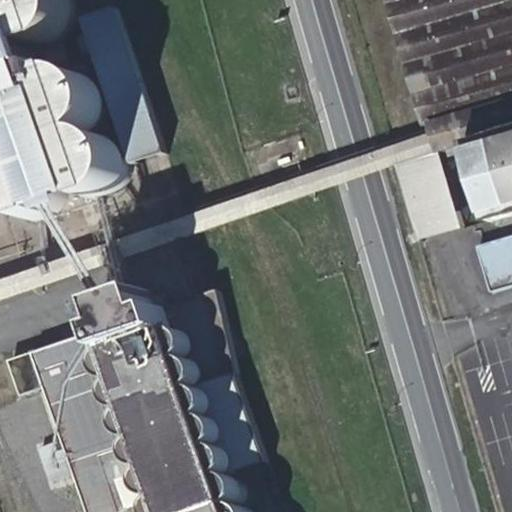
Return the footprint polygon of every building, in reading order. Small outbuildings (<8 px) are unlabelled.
[(11,59),(63,42),(62,40),(58,40),(54,41),(50,41),(45,40),(42,39),(38,37),(34,34),(31,31),(28,28),(26,24),(24,22),(24,21),(23,16),(22,12),(22,7),(23,3),(23,0),(0,0),(0,1),(2,2),(6,4),(10,5),(13,8),(16,11),(18,15),(20,19),(22,23),(23,27),(23,31),(23,35),(22,39),(20,44),(18,47),(16,51),(12,54),(10,55),(11,59)] [(58,40),(62,40),(63,39),(71,36),(74,33),(80,27),(83,19),(84,14),(84,6),(83,1),(82,0),(23,0),(23,3),(22,7),(22,12),(23,16),(24,21),(24,22),(26,24),(28,28),(31,31),(34,34),(38,37),(42,39),(45,40),(50,41),(54,41),(58,40)] [(511,0),(400,0),(415,50),(468,34),(485,95),(450,106),(459,135),(440,141),(442,149),(460,143),(468,169),(477,166),(492,218),(511,211),(511,0)] [(0,60),(1,60),(5,59),(9,57),(10,55),(12,54),(16,51),(18,47),(20,44),(22,39),(23,35),(23,31),(23,27),(22,23),(20,19),(18,15),(16,11),(13,8),(10,5),(6,4),(2,2),(0,1),(0,60)] [(100,32),(136,149),(166,140),(129,20),(100,32)] [(415,50),(440,141),(459,135),(450,106),(485,95),(468,34),(415,50)] [(34,212),(42,214),(50,211),(57,209),(63,205),(68,199),(72,192),(74,185),(74,177),(72,169),(77,180),(82,185),(88,190),(95,193),(103,194),(107,193),(114,191),(121,188),(124,186),(131,177),(135,169),(136,165),(136,157),(135,149),(131,141),(126,135),(119,130),(111,127),(103,126),(96,127),(105,121),(110,112),(112,107),(114,102),(114,92),(110,82),(104,74),(101,71),(96,68),(86,65),(81,64),(71,65),(67,55),(63,42),(11,59),(20,85),(9,87),(4,90),(0,93),(0,141),(1,142),(9,148),(20,150),(25,150),(31,149),(24,152),(18,157),(13,163),(10,171),(8,178),(9,185),(11,193),(15,200),(21,205),(27,210),(34,212)] [(407,161),(430,236),(458,226),(437,151),(407,161)] [(511,235),(493,241),(505,290),(511,287),(511,235)] [(254,499),(189,298),(167,305),(159,281),(114,297),(121,318),(45,342),(45,344),(55,374),(100,511),(212,511),(241,503),(254,499)] [(215,289),(189,298),(254,499),(280,491),(215,289)] [(45,344),(40,346),(49,376),(55,374),(45,344)] [(49,376),(40,346),(22,352),(32,381),(49,376)] [(241,503),(212,511),(255,511),(249,506),(247,505),(241,503)]
